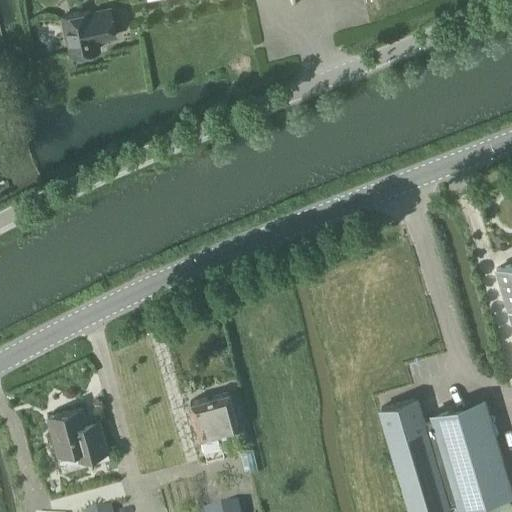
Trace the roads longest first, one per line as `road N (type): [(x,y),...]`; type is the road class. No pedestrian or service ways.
road 1 (tertiary): [(511,142),(106,306),(0,362)]
road 2 (unclassified): [(0,220),(511,11)]
